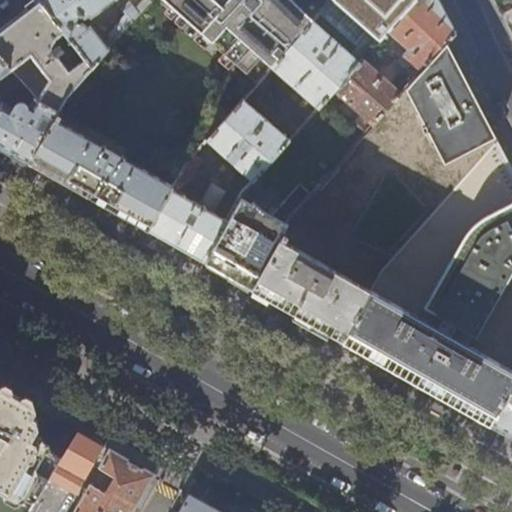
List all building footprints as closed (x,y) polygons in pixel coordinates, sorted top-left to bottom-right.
[(37,0),(15,17),(0,28),(0,53),(12,70),(17,76),(22,82),(27,88),(31,94),(36,97),(58,111),(67,96),(92,67),(41,0),(37,0)] [(92,17),(114,0),(41,0),(92,67),(132,22),(126,14),(107,36),(109,38),(105,43),(92,25),(88,27),(84,22),(81,22),(81,17),(86,17),(90,14),(92,17)] [(166,0),(220,37),(258,84),(263,79),(272,68),(312,23),(320,15),(332,0),(166,0)] [(332,0),(320,15),(356,49),(365,57),(377,44),(415,0),(332,0)] [(441,5),(438,0),(415,0),(377,44),(384,51),(396,38),(409,50),(399,62),(404,67),(409,68),(413,63),(422,70),(446,43),(456,33),(441,5)] [(121,7),(126,14),(132,22),(139,15),(129,2),(121,7)] [(349,57),(312,23),(272,68),(319,110),(328,99),(335,91),(363,60),(365,57),(356,49),(349,57)] [(447,44),(446,43),(422,70),(401,93),(373,126),(366,134),(289,220),(287,224),(251,289),(267,297),(314,323),(342,339),(382,270),(497,140),(472,92),(447,44)] [(0,78),(12,70),(0,53),(0,110),(5,103),(12,91),(14,89),(22,82),(17,76),(7,82),(0,94),(0,78)] [(401,93),(363,60),(335,91),(373,126),(401,93)] [(268,83),(263,79),(258,84),(252,91),(257,96),(268,83)] [(17,95),(27,88),(22,82),(14,89),(17,95)] [(14,108),(5,103),(0,110),(0,146),(3,148),(28,162),(57,113),(58,111),(36,97),(30,107),(27,106),(27,103),(26,101),(22,99),(20,100),(18,101),(14,108)] [(207,142),(255,182),(290,142),(243,101),(207,142)] [(61,115),(57,113),(28,162),(82,193),(147,230),(174,185),(123,158),(124,156),(104,145),(103,147),(58,121),(61,115)] [(511,168),(497,140),(382,270),(342,339),(357,348),(414,380),(465,410),(490,424),(511,385),(511,168)] [(187,165),(174,185),(147,230),(175,245),(204,262),(228,221),(215,214),(226,192),(213,184),(200,206),(177,193),(187,183),(188,184),(202,163),(194,157),(187,165)] [(241,198),(228,221),(204,262),(223,273),(251,289),(287,224),(241,198)] [(2,385),(0,387),(0,491),(4,493),(4,499),(14,505),(16,505),(20,503),(31,509),(62,458),(48,451),(49,448),(49,446),(48,445),(42,441),(41,437),(35,433),(38,429),(36,419),(32,418),(35,412),(32,399),(27,396),(22,400),(15,396),(12,394),(12,389),(11,387),(6,384),(2,385)] [(511,385),(490,424),(511,436),(511,385)] [(62,458),(31,509),(29,511),(67,511),(94,464),(104,446),(91,439),(79,432),(62,458)] [(104,446),(94,464),(116,476),(107,493),(91,484),(75,511),(132,511),(134,510),(149,484),(154,474),(113,451),(104,446)] [(220,511),(215,509),(189,494),(178,511),(220,511)]
